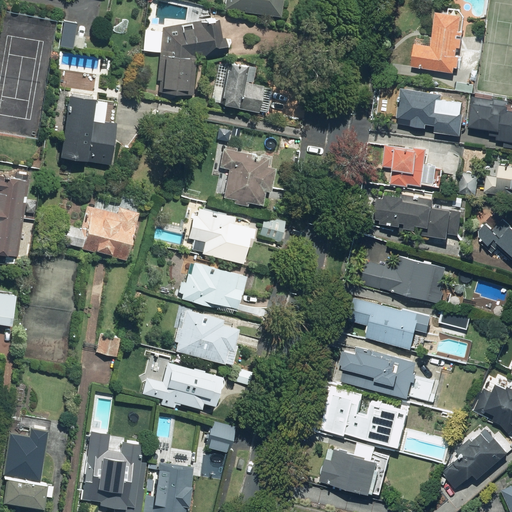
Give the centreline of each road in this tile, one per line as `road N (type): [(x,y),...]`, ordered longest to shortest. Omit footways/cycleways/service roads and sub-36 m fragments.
road 1 (residential): [(354,0),(332,154),(248,511)]
road 2 (unknown): [(256,477),(384,511)]
